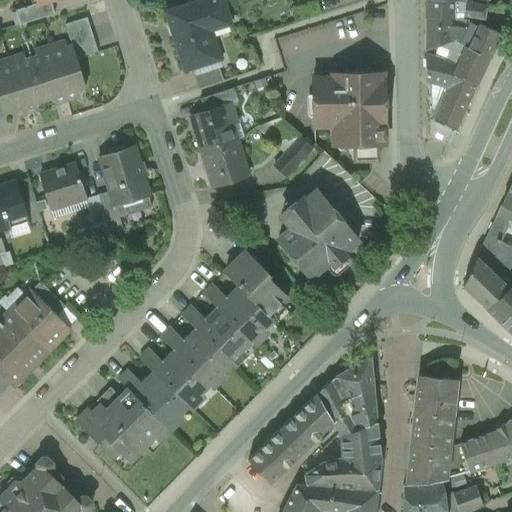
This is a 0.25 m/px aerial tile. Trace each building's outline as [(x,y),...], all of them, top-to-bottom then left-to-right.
[(220,0),(206,0),(167,13),(185,70),(219,59),(208,28),(227,22),(220,0)] [(454,0),(453,0),(425,0),(425,17),(452,19),(454,19),(454,14),(454,0)] [(486,6),(459,0),(454,0),(454,14),(483,21),(486,6)] [(318,1),(292,9),(296,22),(322,14),(318,1)] [(37,4),(15,11),(15,12),(11,14),(15,26),(54,14),(50,2),(38,6),(37,4)] [(452,19),(425,17),(425,50),(437,46),(451,42),(451,27),(452,19)] [(86,18),(66,25),(69,36),(90,30),(86,18)] [(311,24),(311,36),(339,36),(339,24),(311,24)] [(477,29),(468,25),(466,29),(459,44),(465,47),(469,49),(477,29)] [(500,34),(479,26),(477,29),(469,49),(489,58),(500,34)] [(466,29),(451,27),(451,42),(454,41),(459,44),(466,29)] [(90,30),(69,36),(73,48),(94,41),(90,30)] [(94,41),(73,48),(76,59),(97,52),(94,41)] [(451,42),(437,46),(436,58),(446,62),(454,41),(451,42)] [(469,49),(465,47),(456,66),(457,66),(453,75),(476,85),(489,58),(469,49)] [(73,48),(52,54),(66,99),(79,95),(76,89),(85,86),(76,59),(73,48)] [(52,54),(31,61),(44,99),(51,97),(53,103),(66,99),(52,54)] [(436,58),(431,56),(425,55),(426,83),(429,84),(428,94),(427,94),(428,119),(456,131),(476,85),(453,75),(457,66),(446,62),(436,58)] [(31,61),(11,67),(25,112),(38,108),(36,102),(44,99),(31,61)] [(11,67),(0,70),(0,103),(3,112),(4,112),(11,110),(13,116),(25,112),(11,67)] [(218,69),(193,76),(197,89),(222,81),(218,69)] [(383,73),(332,74),(332,78),(312,78),(313,126),(333,126),(333,146),(353,146),(354,161),(378,161),(377,145),(384,145),(384,123),(385,123),(384,83),(383,83),(383,73)] [(234,88),(199,99),(203,112),(229,104),(230,108),(236,106),(238,102),(234,88)] [(203,112),(190,116),(202,152),(236,141),(231,125),(234,120),(230,108),(229,104),(203,112)] [(456,131),(428,119),(429,139),(449,147),(456,131)] [(280,120),(256,127),(285,154),(300,137),(280,120)] [(285,154),(274,167),(286,178),(312,148),(300,137),(285,154)] [(236,141),(202,152),(212,187),(247,176),(236,141)] [(134,146),(98,157),(109,192),(113,206),(114,205),(127,202),(130,214),(150,208),(147,196),(149,195),(134,146)] [(74,164),(40,175),(51,209),(84,199),(85,198),(74,164)] [(28,179),(17,182),(26,213),(38,209),(28,179)] [(511,181),(501,206),(511,211),(511,181)] [(17,182),(0,186),(0,230),(11,227),(9,221),(27,216),(26,213),(17,182)] [(357,240),(315,191),(304,201),(301,197),(280,215),(290,228),(277,239),(309,277),(327,262),(333,268),(347,256),(343,251),(357,240)] [(113,206),(109,192),(97,195),(105,222),(118,218),(114,205),(113,206)] [(105,222),(97,195),(85,198),(84,199),(92,226),(105,222)] [(511,211),(501,206),(495,217),(509,224),(509,225),(511,226),(511,211)] [(225,224),(218,215),(206,225),(213,233),(217,230),(225,224)] [(236,215),(217,230),(225,240),(244,225),(236,215)] [(509,224),(495,217),(487,235),(501,241),(509,225),(509,224)] [(96,239),(110,235),(105,222),(92,226),(96,239)] [(96,239),(92,226),(81,229),(85,243),(96,239)] [(487,235),(463,286),(487,309),(508,287),(501,281),(508,274),(511,264),(511,246),(501,241),(487,235)] [(268,274),(245,251),(224,272),(239,286),(268,316),(287,297),(266,276),(268,274)] [(9,252),(2,255),(0,255),(0,268),(13,264),(9,252)] [(55,297),(40,282),(31,291),(46,306),(55,297)] [(511,283),(508,287),(487,309),(511,334),(511,283)] [(226,299),(213,285),(204,294),(217,308),(224,314),(233,305),(226,299)] [(239,286),(226,299),(233,305),(224,314),(246,336),(257,325),(263,330),(272,320),(268,316),(239,286)] [(46,306),(31,291),(9,313),(46,350),(69,328),(54,313),(46,306)] [(62,304),(55,297),(46,306),(54,313),(62,304)] [(205,320),(192,307),(183,316),(196,329),(203,336),(212,327),(205,320)] [(224,314),(217,308),(205,320),(212,327),(203,336),(225,357),(236,346),(241,351),(251,341),(246,336),(224,314)] [(46,350),(9,313),(0,321),(0,375),(9,384),(10,386),(24,373),(22,371),(31,361),(32,363),(46,350)] [(184,341),(171,327),(161,337),(175,350),(181,357),(191,347),(184,341)] [(203,336),(196,329),(184,341),(191,347),(181,357),(203,379),(215,367),(220,372),(230,363),(225,357),(203,336)] [(163,363),(149,349),(140,358),(154,372),(160,378),(169,369),(163,363)] [(181,357),(175,350),(163,363),(169,369),(160,378),(182,400),(194,388),(199,394),(209,384),(203,379),(181,357)] [(370,356),(335,375),(330,380),(357,429),(358,430),(374,423),(376,422),(370,356)] [(142,384),(128,370),(119,379),(129,390),(139,400),(148,391),(142,384)] [(160,378),(154,372),(142,384),(148,391),(139,400),(161,421),(173,410),(178,415),(188,405),(182,400),(160,378)] [(0,393),(9,384),(0,375),(0,393)] [(455,380),(419,375),(416,400),(415,400),(414,411),(451,416),(455,380)] [(357,429),(330,380),(316,393),(333,422),(341,436),(348,433),(357,429)] [(110,388),(101,398),(105,402),(117,414),(126,405),(120,398),(110,388)] [(129,390),(120,398),(126,405),(117,414),(105,402),(93,414),(89,410),(76,422),(123,468),(152,439),(156,442),(169,429),(161,421),(139,400),(129,390)] [(316,393),(248,460),(270,483),(333,422),(316,393)] [(451,416),(414,411),(414,412),(415,412),(412,437),(411,437),(410,449),(411,449),(407,484),(442,481),(445,480),(451,416)] [(511,417),(501,430),(459,444),(469,472),(469,473),(511,457),(511,417)] [(374,423),(358,430),(357,429),(348,433),(350,457),(365,456),(381,457),(376,446),(374,423)] [(350,457),(349,457),(337,459),(322,463),(305,475),(307,485),(377,491),(381,457),(365,456),(350,457)] [(37,468),(22,483),(15,483),(6,491),(5,490),(2,490),(0,491),(0,496),(0,497),(0,511),(79,511),(81,511),(85,511),(91,506),(91,502),(85,497),(81,497),(71,488),(64,489),(59,485),(61,478),(51,468),(52,467),(52,463),(46,458),(42,457),(37,463),(36,467),(37,468)] [(407,484),(402,485),(402,511),(463,511),(486,503),(483,495),(479,497),(475,486),(453,495),(453,494),(444,495),(442,481),(407,484)] [(307,485),(296,485),(282,511),(330,511),(342,511),(374,511),(377,491),(307,485)]
